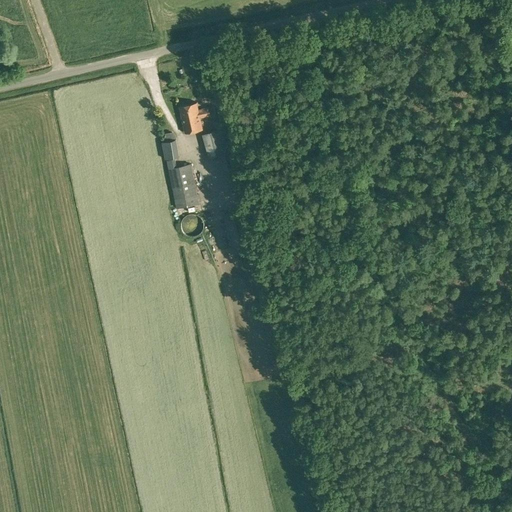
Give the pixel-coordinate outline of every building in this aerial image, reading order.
[(215,107),(209,108),(209,107),(199,109),(197,102),(180,106),(185,132),(203,129),(201,117),(211,115),(217,114),(215,107)] [(234,170),(231,160),(232,160),(226,141),(227,141),(224,129),(222,129),(221,121),(212,122),(214,131),(210,132),(211,138),(206,139),(207,147),(215,144),(219,155),(215,156),(217,162),(223,161),(223,162),(222,163),(225,173),(234,170)] [(165,133),(164,138),(165,141),(175,140),(174,136),(171,132),(165,133)] [(167,158),(169,168),(177,166),(175,157),(167,158)] [(177,166),(169,168),(177,208),(200,203),(191,164),(177,166)] [(224,216),(235,253),(250,249),(240,212),(224,216)] [(205,226),(205,225),(205,222),(204,220),(202,217),(200,216),(198,214),(194,214),(189,214),(187,216),(186,217),(184,219),(183,221),(182,225),(183,229),(184,231),(185,233),(189,235),(191,236),(193,236),(196,236),(198,236),(200,234),(202,233),(204,230),(204,228),(205,226)]
